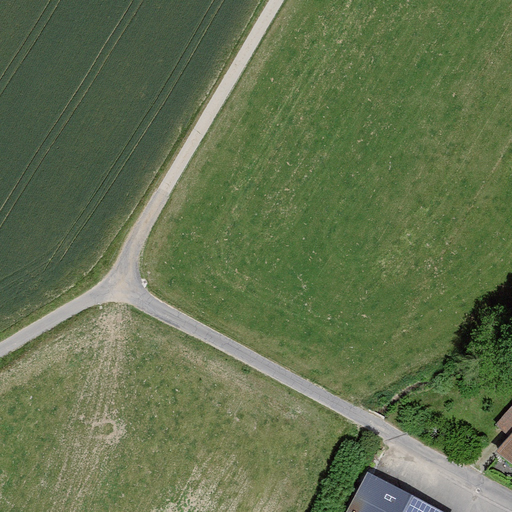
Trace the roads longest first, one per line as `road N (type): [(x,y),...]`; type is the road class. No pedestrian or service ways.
road 1 (residential): [(118,287),(511,498)]
road 2 (unclassified): [(118,287),(147,220),(276,0)]
road 3 (unclassified): [(0,351),(118,287)]
